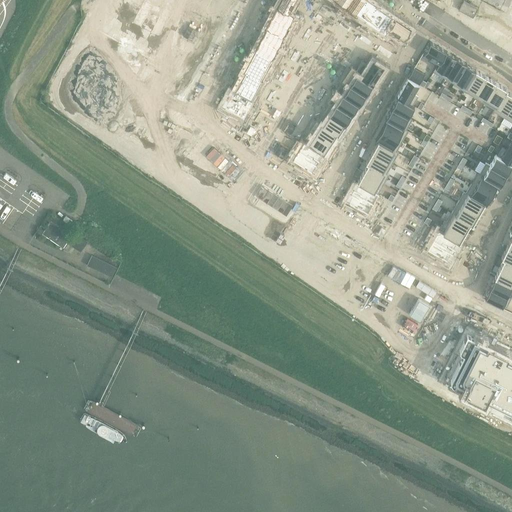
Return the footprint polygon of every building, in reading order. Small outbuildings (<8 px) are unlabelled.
[(279,0),(277,5),(298,16),(298,15),(288,10),(293,0),(279,0)] [(333,0),(333,2),(343,8),(348,0),(333,0)] [(348,0),(343,8),(353,15),(362,0),(348,0)] [(372,0),(362,0),(353,15),(353,16),(354,14),(363,20),(362,22),(362,23),(376,3),(372,0)] [(458,0),(511,35),(511,2),(508,0),(458,0)] [(376,3),(362,23),(372,30),(385,10),(376,3)] [(277,5),(271,15),(292,27),(298,16),(277,5)] [(385,10),(372,30),(375,26),(384,32),(395,17),(385,10)] [(271,15),(265,26),(287,38),(287,37),(292,27),(271,15)] [(395,17),(384,32),(385,33),(388,28),(403,38),(411,27),(395,17)] [(266,27),(260,37),(281,48),(287,38),(265,26),(266,27)] [(260,37),(255,48),(276,59),(281,48),(260,37)] [(430,41),(423,52),(430,57),(428,61),(436,66),(435,67),(436,67),(446,51),(430,41)] [(376,50),(379,52),(389,59),(393,53),(380,45),(376,50)] [(255,48),(249,58),(270,69),(276,59),(255,48)] [(435,67),(433,71),(444,77),(456,57),(446,51),(436,67),(435,67)] [(378,56),(375,61),(384,67),(384,66),(387,61),(384,59),(378,56)] [(456,57),(444,77),(453,83),(453,84),(466,63),(456,57)] [(243,68),(243,69),(264,80),(270,69),(249,58),(244,68),(243,68)] [(352,71),(372,84),(384,67),(375,61),(373,59),(367,68),(363,66),(357,74),(352,71)] [(466,63),(453,84),(464,91),(476,70),(466,64),(467,63),(466,63)] [(414,68),(408,78),(419,85),(422,80),(425,74),(414,68)] [(244,70),(240,79),(259,89),(264,80),(243,69),(244,70)] [(476,70),(464,91),(474,97),(486,76),(476,70)] [(352,71),(345,81),(365,94),(372,84),(352,71)] [(486,76),(474,97),(484,103),(496,83),(486,76)] [(408,78),(397,97),(414,106),(413,105),(418,96),(414,94),(419,85),(408,78)] [(235,88),(234,88),(255,99),(254,98),(259,89),(240,79),(235,88)] [(338,90),(338,91),(359,104),(365,94),(345,81),(339,91),(338,90)] [(496,83),(484,103),(494,109),(493,111),(507,89),(496,83)] [(234,88),(224,108),(244,119),(255,99),(234,88)] [(507,89),(493,111),(504,117),(511,103),(511,94),(506,91),(507,89)] [(338,91),(331,101),(351,114),(358,104),(358,105),(359,104),(338,91)] [(397,97),(391,107),(412,119),(408,117),(414,106),(397,97)] [(333,103),(327,112),(345,124),(351,114),(331,101),(333,103)] [(391,107),(385,118),(408,131),(408,130),(406,129),(412,119),(391,107)] [(262,108),(255,119),(260,121),(266,111),(262,108)] [(319,121),(338,134),(345,124),(327,112),(320,122),(319,121)] [(387,119),(381,129),(402,141),(408,131),(385,118),(387,119)] [(319,121),(312,131),(330,143),(337,134),(338,134),(319,121)] [(250,125),(246,132),(251,135),(255,128),(250,125)] [(381,129),(376,140),(399,153),(399,152),(397,151),(402,141),(381,129)] [(305,140),(304,141),(324,153),(330,143),(312,131),(312,132),(314,133),(308,142),(305,140)] [(495,155),(511,164),(511,139),(506,148),(502,146),(497,155),(495,155)] [(377,141),(372,151),(393,163),(399,153),(376,140),(375,140),(377,141)] [(292,141),(286,151),(290,154),(296,143),(292,141)] [(304,141),(292,159),(311,172),(324,153),(304,141)] [(372,151),(366,162),(389,175),(389,174),(387,173),(393,163),(372,151)] [(485,163),(506,175),(511,164),(495,155),(489,165),(485,163)] [(368,163),(363,172),(383,184),(389,175),(366,162),(368,163)] [(477,172),(500,185),(506,175),(485,163),(479,173),(477,172)] [(363,172),(357,182),(359,183),(378,194),(383,184),(363,172)] [(477,172),(471,183),(492,195),(498,184),(500,186),(500,185),(477,172)] [(359,183),(349,202),(368,213),(379,194),(378,194),(359,183)] [(463,192),(486,205),(492,195),(471,183),(465,193),(463,192)] [(463,192),(457,202),(478,214),(484,204),(486,205),(463,192)] [(457,202),(451,213),(472,225),(478,214),(457,202)] [(385,203),(379,213),(384,216),(389,205),(385,203)] [(444,221),(465,233),(470,224),(472,225),(451,213),(446,222),(444,221)] [(71,235),(51,221),(42,233),(63,248),(71,235)] [(444,221),(439,230),(459,242),(465,233),(444,221)] [(422,226),(416,236),(420,238),(426,228),(422,226)] [(378,233),(378,234),(382,237),(382,236),(386,229),(381,227),(378,233)] [(438,230),(427,248),(448,261),(459,242),(439,230),(438,230)] [(86,253),(93,242),(78,232),(71,243),(86,253)] [(326,234),(302,276),(401,335),(426,295),(388,271),(391,266),(369,253),(366,258),(326,234)] [(511,248),(507,246),(501,257),(511,261),(511,248)] [(112,278),(118,265),(93,254),(87,267),(112,278)] [(503,258),(499,268),(511,273),(511,261),(501,257),(503,258)] [(494,277),(511,285),(511,273),(499,268),(494,277)] [(511,285),(494,277),(490,287),(511,297),(511,295),(511,285)] [(490,287),(485,297),(502,305),(506,308),(511,297),(490,287)] [(445,374),(445,375),(446,376),(446,377),(446,378),(447,379),(448,380),(449,381),(459,386),(496,404),(511,372),(511,348),(509,347),(510,345),(497,339),(494,344),(487,341),(486,341),(466,331),(447,371),(446,372),(446,373),(445,374)] [(511,372),(496,404),(511,412),(511,372)]
